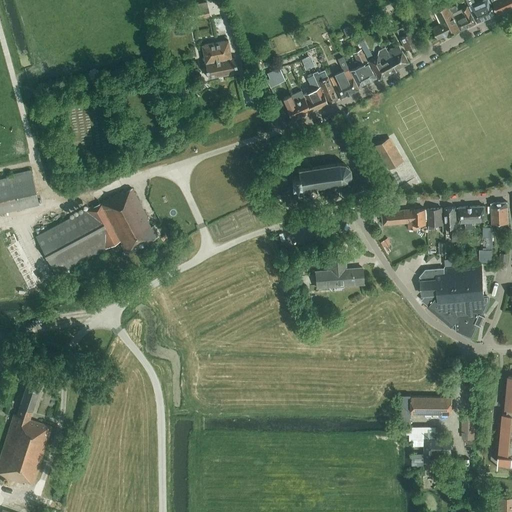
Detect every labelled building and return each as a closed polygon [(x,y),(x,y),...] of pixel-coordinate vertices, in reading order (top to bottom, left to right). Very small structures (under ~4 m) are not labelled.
[(472,0),(465,0),(469,6),(477,23),(496,15),(489,0),(483,0),(475,4),(474,4),(472,0)] [(491,0),(492,3),(497,14),(511,7),(511,0),(498,0),(499,0),(498,0),(491,0)] [(209,15),(207,1),(196,4),(198,17),(209,15)] [(448,37),(460,31),(447,6),(436,11),(442,24),(433,28),(438,40),(447,36),(448,37)] [(461,30),(476,23),(471,14),(467,6),(457,11),(455,6),(449,8),(461,30)] [(385,17),(391,15),(387,8),(382,10),(385,17)] [(405,49),(417,44),(411,32),(406,34),(402,27),(396,30),(405,49)] [(346,36),(353,33),(350,28),(343,31),(346,36)] [(237,72),(234,56),(231,57),(228,40),(202,45),(205,63),(208,77),(237,72)] [(366,45),(362,48),(365,54),(370,52),(366,45)] [(387,51),(387,52),(387,51),(390,57),(387,59),(393,70),(408,62),(402,50),(401,51),(398,45),(387,51)] [(379,50),(377,55),(368,60),(377,77),(378,79),(393,70),(387,59),(390,57),(387,51),(387,52),(387,51),(385,47),(384,47),(379,50)] [(358,86),(367,82),(376,78),(367,62),(361,49),(353,53),(359,66),(358,66),(349,71),(358,86)] [(315,65),(310,54),(305,57),(310,68),(315,65)] [(335,76),(330,78),(334,86),(340,98),(358,89),(345,62),(341,64),(343,69),(334,73),(335,76)] [(279,67),(267,72),(269,78),(281,72),(279,67)] [(269,78),(266,79),(270,87),(275,84),(280,82),(284,80),(281,72),(269,78)] [(312,90),(304,94),(311,111),(328,104),(321,86),(319,87),(313,75),(306,78),(312,90)] [(328,103),(337,99),(327,76),(318,81),(328,103)] [(311,111),(304,94),(303,94),(304,97),(299,99),(297,95),(293,97),(292,97),(293,97),(301,116),(311,111)] [(285,106),(292,120),(301,116),(293,97),(292,97),(293,97),(292,95),(285,98),(285,97),(279,100),(282,107),(285,106)] [(388,138),(374,146),(388,170),(402,162),(399,157),(401,156),(396,148),(394,148),(388,138)] [(350,175),(350,173),(350,172),(350,171),(350,169),(349,168),(348,167),(347,165),(346,165),(344,164),(342,163),(341,163),(297,170),(298,176),(291,177),(292,185),(299,184),(300,190),(342,183),(346,181),(347,180),(348,179),(349,178),(350,176),(350,175)] [(0,212),(38,204),(33,179),(30,169),(11,174),(11,176),(0,178),(0,212)] [(123,192),(66,221),(36,237),(56,274),(120,240),(122,244),(120,244),(125,253),(128,252),(155,238),(158,236),(153,226),(151,227),(147,220),(148,219),(132,188),(123,192)] [(492,224),(508,223),(507,202),(491,203),(492,224)] [(472,221),(485,220),(484,206),(458,207),(458,222),(465,221),(466,229),(473,229),(472,221)] [(457,234),(455,207),(444,208),(446,228),(452,228),(453,234),(457,234)] [(435,225),(442,224),(442,208),(428,209),(428,229),(435,229),(435,225)] [(383,225),(408,222),(413,222),(412,209),(403,210),(404,210),(382,212),(383,225)] [(409,229),(413,229),(418,229),(417,224),(426,224),(425,209),(412,209),(413,222),(408,222),(409,229)] [(491,262),(492,250),(480,250),(480,262),(491,262)] [(363,284),(362,267),(361,267),(362,268),(346,269),(344,253),(345,253),(328,254),(329,270),(316,271),(317,287),(363,283),(363,284)] [(506,267),(507,254),(500,253),(499,266),(506,267)] [(452,326),(456,327),(456,330),(471,337),(477,324),(479,325),(484,315),(482,315),(488,301),(487,297),(484,297),(481,271),(480,266),(444,269),(444,268),(425,269),(419,276),(425,281),(420,282),(422,294),(426,294),(421,300),(428,306),(427,307),(451,327),(452,326)] [(293,285),(301,284),(300,275),(292,275),(293,285)] [(428,390),(438,390),(438,360),(429,359),(428,390)] [(511,375),(508,376),(505,409),(507,409),(507,414),(502,413),(498,463),(511,464),(511,375)] [(0,484),(1,485),(4,477),(23,483),(24,481),(33,484),(52,426),(29,419),(39,388),(26,384),(16,415),(13,414),(0,455),(0,484)] [(412,414),(411,396),(411,395),(402,395),(401,422),(411,423),(411,414),(412,414)] [(452,414),(452,396),(411,396),(412,414),(452,414)] [(474,439),(474,414),(463,414),(462,414),(462,439),(474,439)] [(425,439),(425,461),(442,461),(443,453),(449,453),(449,439),(441,439),(425,439)] [(511,511),(511,496),(498,497),(498,511),(511,511)]
